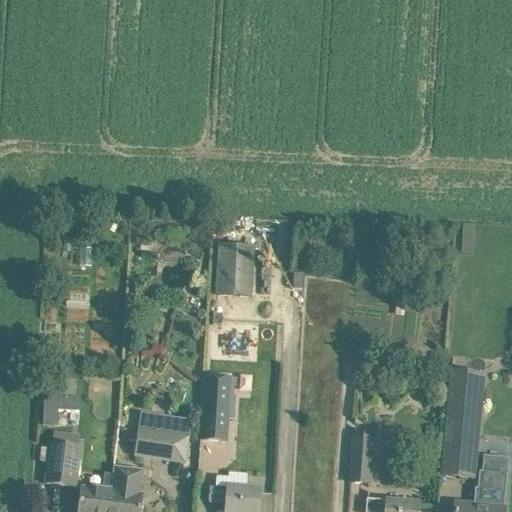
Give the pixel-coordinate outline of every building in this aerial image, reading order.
[(472,255),(474,226),(463,225),(461,254),(472,255)] [(434,244),(434,231),(404,230),(403,243),(434,244)] [(217,246),(215,298),(252,299),(253,248),(217,246)] [(401,276),(400,289),(442,293),(444,273),(407,269),(406,276),(401,276)] [(483,374),(450,371),(440,478),(473,481),(483,374)] [(207,379),(203,442),(225,443),(227,418),(232,419),(233,398),(230,397),(231,387),(234,387),(234,380),(207,379)] [(59,397),(59,381),(45,381),(43,426),(57,426),(58,412),(79,413),(80,398),(59,397)] [(263,413),(263,424),(272,425),(272,413),(263,413)] [(155,432),(137,429),(133,457),(168,463),(173,423),(157,421),(155,432)] [(52,445),(49,445),(44,485),(75,488),(80,448),(78,448),(80,437),(53,434),(52,445)] [(373,439),(352,437),(349,484),(369,486),(373,439)] [(454,511),(503,511),(504,509),(508,459),(484,456),(482,473),(479,472),(478,490),(475,489),(474,506),(456,504),(454,511)] [(103,491),(81,488),(78,511),(111,511),(116,476),(116,469),(114,468),(113,476),(105,475),(103,491)] [(116,476),(111,511),(140,511),(142,496),(138,496),(141,472),(116,469),(116,476)] [(225,511),(257,511),(259,492),(227,489),(228,480),(211,478),(209,503),(226,505),(225,511)] [(417,511),(418,505),(367,501),(365,511),(417,511)]
